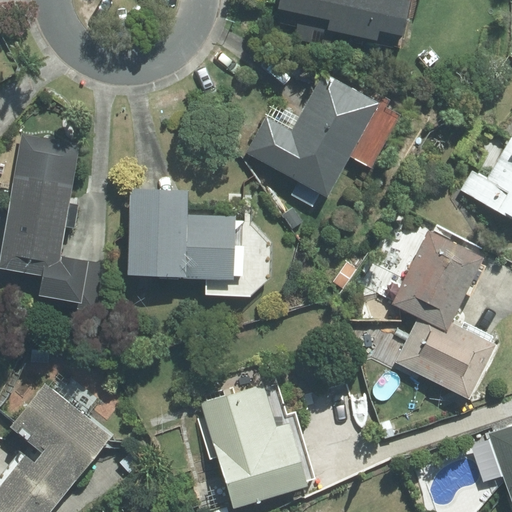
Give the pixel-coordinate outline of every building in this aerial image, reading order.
[(399,0),(277,0),(275,11),(321,21),(319,31),(367,41),(369,32),(391,37),(399,0)] [(264,118),(243,155),(320,199),(375,104),(320,73),(287,131),(264,118)] [(511,223),(511,130),(484,178),(471,171),(459,192),(511,223)] [(77,145),(19,134),(0,229),(0,269),(36,277),(31,300),(92,312),(101,266),(55,256),(61,225),(73,227),(77,205),(66,203),(77,145)] [(183,191),(125,189),(122,276),(226,279),(228,218),(182,216),(183,191)] [(478,257),(425,231),(388,305),(413,318),(391,362),(464,399),(492,344),(446,322),(478,257)] [(259,384),(197,403),(229,509),(302,487),(283,425),(272,428),(259,384)] [(41,511),(104,437),(41,385),(6,426),(37,452),(29,462),(21,456),(0,480),(0,511),(41,511)] [(511,511),(511,425),(484,435),(510,511),(511,511)]
